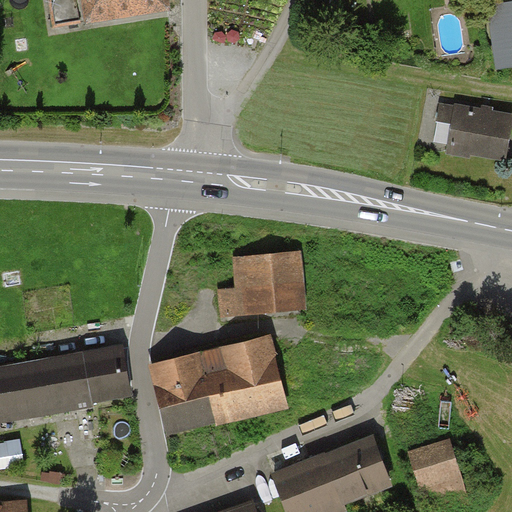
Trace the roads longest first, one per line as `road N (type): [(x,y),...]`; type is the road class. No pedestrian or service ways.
road 1 (residential): [(496,228),(491,253),(370,407),(169,487),(154,485)]
road 2 (primary): [(185,176),(496,228)]
road 3 (residential): [(185,176),(143,325),(154,485)]
road 4 (primary): [(0,167),(185,176)]
road 5 (unclassified): [(195,0),(197,152),(185,176)]
road 6 (track): [(295,0),(243,97),(218,118),(198,118)]
road 7 (residential): [(0,487),(123,511)]
